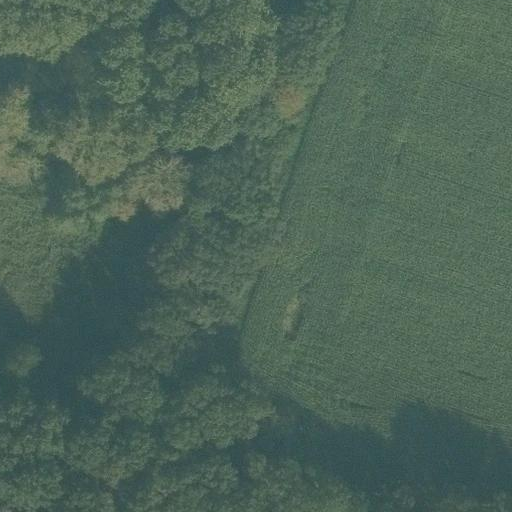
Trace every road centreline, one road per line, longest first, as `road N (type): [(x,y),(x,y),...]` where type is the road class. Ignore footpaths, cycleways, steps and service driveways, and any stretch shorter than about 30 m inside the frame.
road 1 (track): [(269,0),(84,496)]
road 2 (track): [(0,503),(170,490),(357,493),(504,511)]
